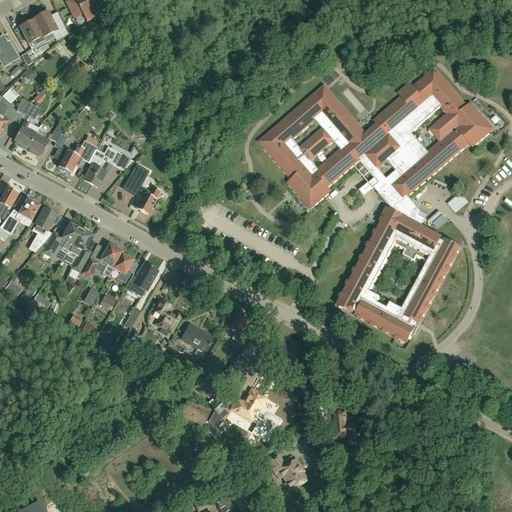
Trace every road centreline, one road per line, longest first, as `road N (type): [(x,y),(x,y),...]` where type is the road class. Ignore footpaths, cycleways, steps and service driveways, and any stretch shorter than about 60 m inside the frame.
road 1 (residential): [(321,333),(0,161)]
road 2 (unclassified): [(404,378),(462,327),(476,302),(474,251),(460,224)]
road 3 (unclassified): [(321,333),(329,511)]
